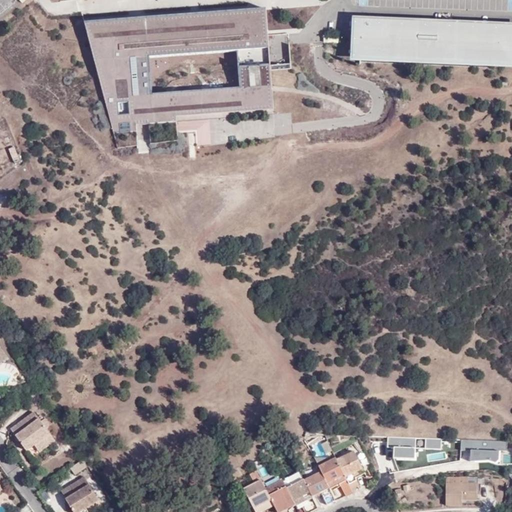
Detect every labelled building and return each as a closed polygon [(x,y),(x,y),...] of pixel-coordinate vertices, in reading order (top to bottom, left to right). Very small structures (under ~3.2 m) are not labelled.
[(268,35),(255,36),(255,32),(268,30),(266,9),(85,22),(118,149),(136,146),(136,142),(138,142),(135,114),(267,105),(268,110),(274,109),(271,71),(292,69),(289,33),(268,35)] [(511,66),(511,23),(352,17),(350,62),(511,66)] [(15,147),(8,150),(14,163),(20,160),(15,147)] [(34,411),(10,429),(27,450),(50,432),(34,411)] [(50,432),(27,450),(32,457),(55,440),(50,432)] [(393,458),(415,459),(415,449),(415,439),(388,438),(388,448),(394,448),(393,458)] [(425,449),(441,449),(442,439),(426,438),(425,449)] [(499,451),(507,451),(508,442),(461,440),(461,451),(471,452),(471,461),(489,460),(496,463),(499,460),(499,451)] [(336,461),(351,490),(358,487),(355,480),(353,475),(362,470),(352,453),(336,461)] [(346,497),(353,494),(351,490),(336,461),(335,459),(318,467),(321,472),(331,491),(340,486),(346,497)] [(353,475),(355,480),(364,474),(362,470),(353,475)] [(327,506),(336,502),(331,491),(321,472),(304,481),(314,499),(322,495),(327,506)] [(252,478),(256,486),(263,483),(263,482),(258,473),(252,478)] [(75,493),(65,498),(74,511),(88,511),(86,508),(99,500),(84,477),(77,481),(75,477),(68,480),(70,484),(75,493)] [(286,488),(282,480),(266,488),(276,507),(278,511),(290,511),(297,509),(286,488)] [(304,481),(304,480),(286,488),(297,509),(302,506),(305,511),(315,511),(320,510),(314,499),(304,481)] [(466,483),(445,482),(445,505),(461,505),(461,500),(476,499),(476,483),(466,483)] [(247,491),(257,511),(265,511),(276,507),(266,488),(263,484),(263,483),(256,486),(247,491)] [(60,490),(65,498),(75,493),(70,484),(60,490)]
